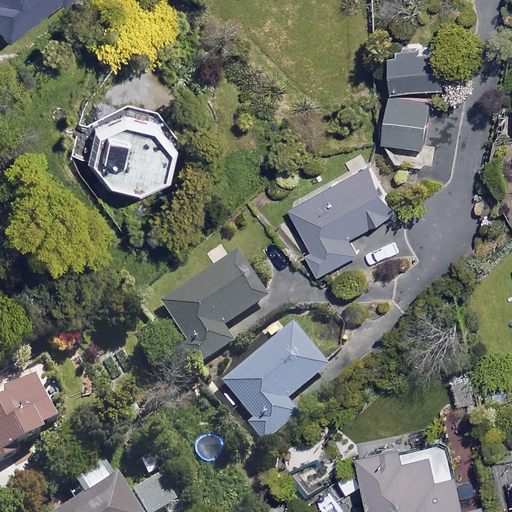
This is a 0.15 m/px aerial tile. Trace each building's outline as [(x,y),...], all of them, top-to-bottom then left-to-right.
[(66,0),(0,0),(0,27),(12,42),(66,0)] [(450,53),(402,51),(401,88),(449,90),(450,53)] [(435,100),(394,96),(389,142),(431,146),(435,100)] [(147,190),(175,178),(183,148),(160,126),(131,123),(105,129),(97,158),(112,179),(147,190)] [(401,212),(377,166),(298,208),(319,249),(314,252),(325,273),(364,252),(356,237),(401,212)] [(267,300),(241,257),(163,306),(201,366),(237,343),(226,326),(267,300)] [(327,370),(296,329),(224,384),(267,441),(298,417),(286,402),(327,370)] [(9,400),(11,405),(0,410),(0,467),(66,434),(41,384),(9,400)] [(470,507),(457,438),(371,453),(381,511),(490,511),(489,503),(470,507)] [(126,490),(112,465),(78,485),(89,503),(74,511),(169,511),(179,506),(158,470),(126,490)]
